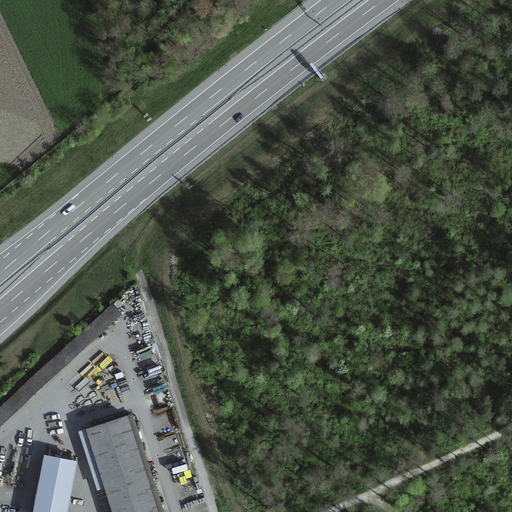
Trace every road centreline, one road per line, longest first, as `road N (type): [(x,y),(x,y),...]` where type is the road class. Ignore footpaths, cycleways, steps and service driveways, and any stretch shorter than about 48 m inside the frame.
road 1 (motorway): [(0,311),(382,0)]
road 2 (motorway): [(336,0),(38,239)]
road 3 (track): [(332,511),(511,427)]
